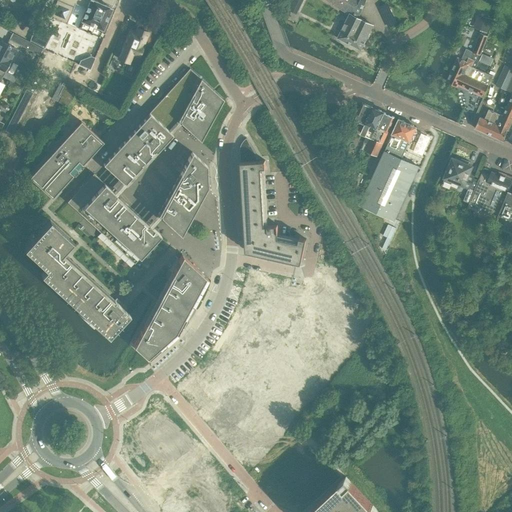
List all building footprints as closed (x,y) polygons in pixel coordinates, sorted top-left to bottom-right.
[(112,8),(92,0),(90,0),(89,1),(86,0),(60,0),(60,1),(60,0),(59,3),(81,12),(83,7),(86,9),(81,21),(93,26),(92,28),(94,29),(93,32),(100,35),(102,30),(103,30),(112,8)] [(345,12),(350,0),(337,0),(334,5),(345,12)] [(368,34),(371,29),(373,25),(359,18),(358,18),(365,2),(366,2),(366,0),(350,0),(345,12),(349,15),(337,38),(351,45),(361,49),(365,39),(368,39),(369,37),(368,34)] [(483,97),(492,76),(475,68),(488,34),(494,36),(496,30),(490,28),(491,27),(478,22),(474,31),(480,33),(470,59),(468,58),(466,61),(457,57),(446,81),(458,86),(458,85),(483,97)] [(118,44),(113,54),(118,56),(117,58),(128,63),(132,53),(138,56),(142,45),(147,32),(137,28),(135,32),(129,30),(123,46),(118,44)] [(6,44),(0,40),(0,54),(11,60),(19,44),(9,39),(6,44)] [(0,54),(0,75),(2,77),(11,60),(0,54)] [(506,90),(511,76),(511,68),(505,65),(495,86),(506,90)] [(223,99),(190,68),(102,163),(103,164),(98,169),(94,174),(93,173),(67,202),(68,202),(58,213),(146,294),(152,288),(159,295),(133,344),(149,358),(177,333),(207,278),(182,254),(189,242),(181,235),(207,186),(206,165),(192,151),(184,165),(182,163),(182,164),(183,165),(183,166),(162,146),(164,147),(162,145),(181,123),(201,141),(223,99)] [(503,141),(511,120),(511,77),(506,91),(511,93),(502,116),(488,110),(484,119),(480,117),(475,128),(503,141)] [(67,107),(76,91),(63,84),(54,100),(58,102),(67,107)] [(365,124),(372,107),(364,104),(362,103),(352,126),(355,128),(358,121),(365,124)] [(371,138),(382,112),(382,111),(381,110),(379,109),(377,109),(372,107),(365,124),(362,130),(360,134),(363,135),(370,138),(371,138)] [(376,156),(394,117),(382,112),(371,138),(370,138),(365,151),(376,156)] [(394,220),(418,169),(419,167),(401,159),(416,127),(414,126),(414,124),(411,123),(409,124),(405,122),(405,120),(402,119),(400,120),(399,119),(360,204),(394,220)] [(52,198),(103,142),(81,121),(29,177),(52,198)] [(301,263),(306,239),(299,238),(298,242),(275,237),(275,232),(278,232),(278,224),(265,225),(261,168),(266,168),(265,160),(257,161),(257,155),(247,138),(246,139),(245,140),(244,141),(243,142),(242,144),(241,145),(241,146),(240,148),(240,150),(240,152),(245,232),(250,232),(246,251),(301,263)] [(447,165),(443,176),(445,177),(443,181),(451,185),(452,182),(469,188),(474,190),(475,191),(478,181),(473,179),(473,177),(468,175),(468,173),(471,166),(468,165),(469,162),(461,158),(460,160),(454,157),(454,159),(452,159),(449,166),(447,165)] [(482,172),(468,207),(476,210),(474,214),(494,222),(495,223),(511,179),(491,171),(489,175),(482,172)] [(494,222),(493,225),(494,225),(511,232),(511,179),(495,223),(494,222)] [(114,298),(63,252),(73,242),(50,220),(24,249),(46,269),(41,274),(108,336),(129,313),(125,309),(127,307),(126,307),(125,308),(115,298),(116,296),(114,298)] [(296,291),(285,345),(321,353),(333,299),(296,291)] [(259,379),(218,416),(244,443),(284,406),(259,379)] [(172,411),(149,430),(171,455),(168,457),(215,511),(217,511),(242,491),(172,411)] [(346,476),(307,511),(376,511),(378,510),(346,476)]
